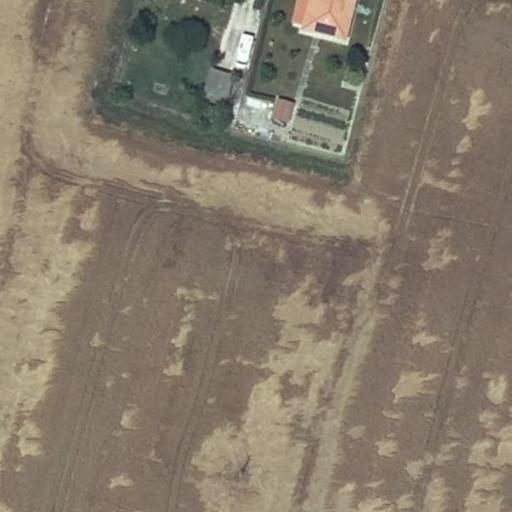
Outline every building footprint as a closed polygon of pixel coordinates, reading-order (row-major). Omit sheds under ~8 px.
[(304,0),(299,20),(316,24),(321,0),(304,0)] [(321,0),(316,24),(356,34),(363,0),(321,0)] [(211,102),(233,109),(243,74),(221,67),(211,102)] [(296,121),(301,101),(286,97),(281,117),(296,121)] [(242,126),(266,128),(267,101),(244,100),(242,126)]
